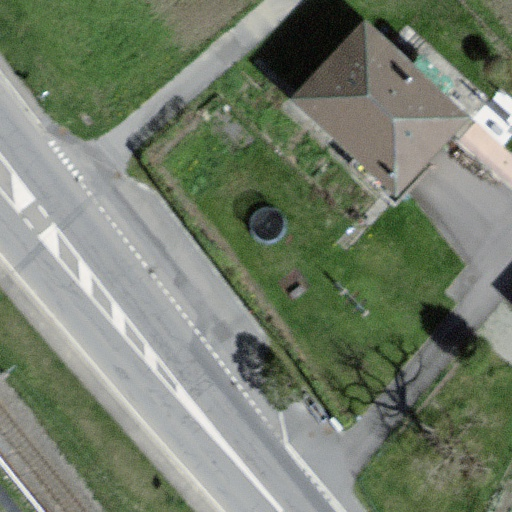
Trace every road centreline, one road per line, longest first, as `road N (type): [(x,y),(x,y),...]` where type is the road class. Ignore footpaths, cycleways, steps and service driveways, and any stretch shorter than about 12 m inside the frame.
road 1 (secondary): [(181,387),(0,135)]
road 2 (secondary): [(0,199),(181,387)]
road 3 (secondary): [(181,387),(287,511)]
